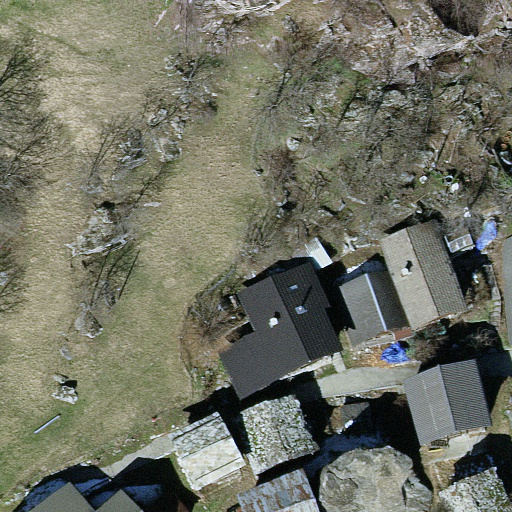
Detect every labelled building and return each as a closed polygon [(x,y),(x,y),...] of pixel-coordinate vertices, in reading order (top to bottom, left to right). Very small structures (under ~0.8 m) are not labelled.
[(436,229),(386,246),(415,334),(465,318),(436,229)] [(511,237),(495,247),(511,339),(511,237)] [(260,340),(224,356),(244,402),(339,361),(319,315),(326,312),(306,268),(241,297),(260,340)] [(383,279),(338,294),(356,348),(401,332),(383,279)] [(459,377),(391,397),(409,457),(477,437),(459,377)] [(290,407),(236,427),(256,478),(310,457),(290,407)] [(216,425),(173,446),(197,496),(241,475),(216,425)] [(314,511),(302,481),(238,507),(239,511),(314,511)] [(496,511),(484,482),(425,506),(427,511),(496,511)] [(69,511),(57,497),(38,511),(112,511),(109,508),(103,511),(69,511)]
